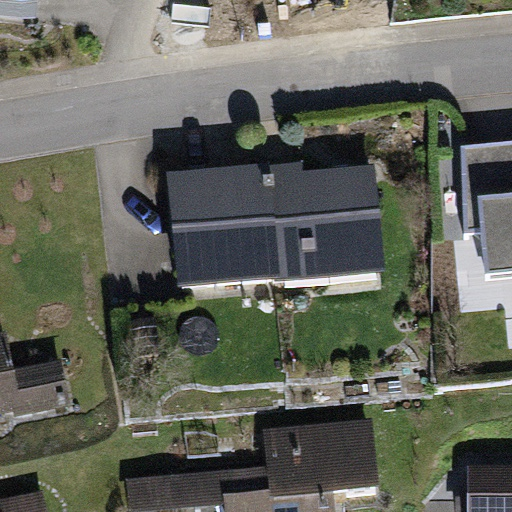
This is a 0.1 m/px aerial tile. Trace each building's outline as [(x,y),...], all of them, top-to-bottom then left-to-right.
[(511,150),(462,155),(469,242),(484,241),(489,291),(511,288),(511,150)] [(302,167),(167,180),(179,298),(387,278),(376,171),(303,178),(302,167)] [(0,339),(0,419),(13,416),(15,422),(70,411),(60,363),(13,373),(5,338),(0,339)] [(373,425),(264,435),(268,473),(128,487),(130,511),(217,511),(224,511),(223,511),(336,511),(335,503),(380,499),(373,425)] [(511,511),(511,474),(470,474),(470,511),(511,511)] [(0,511),(47,511),(44,495),(0,502),(0,511)]
